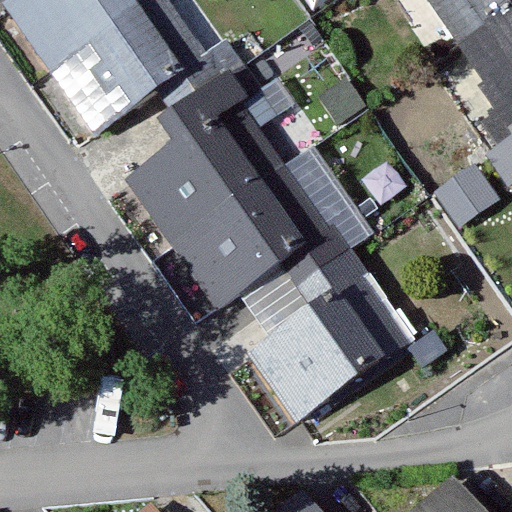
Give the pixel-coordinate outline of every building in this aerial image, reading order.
[(27,0),(12,11),(55,73),(158,1),(157,0),(27,0)] [(511,0),(430,0),(463,47),(511,11),(511,0)] [(158,1),(55,73),(98,135),(160,93),(169,86),(186,110),(226,82),(210,58),(202,64),(158,1)] [(511,11),(463,47),(507,112),(499,118),(511,134),(511,11)] [(226,82),(243,70),(227,46),(210,58),(226,82)] [(243,70),(226,82),(243,108),(261,96),(243,70)] [(226,82),(186,110),(204,136),(194,143),(133,186),(177,249),(280,176),(252,136),(237,112),(243,108),(226,82)] [(371,111),(353,84),(336,95),(335,97),(353,124),(371,111)] [(176,118),(186,110),(169,86),(160,93),(176,118)] [(243,108),(237,112),(252,136),(276,118),(261,96),(243,108)] [(186,110),(176,118),(194,143),(204,136),(186,110)] [(498,151),(511,140),(511,134),(499,118),(483,129),(498,151)] [(511,140),(498,151),(490,156),(510,184),(511,182),(511,140)] [(494,201),(471,169),(436,195),(458,227),(494,201)] [(280,176),(177,249),(219,311),(222,312),(282,269),(292,262),(307,287),(349,257),(332,234),(324,239),(280,176)] [(349,257),(307,287),(325,310),(315,317),(255,360),(299,423),(402,353),(401,349),(358,286),(366,281),(349,257)] [(299,293),(307,287),(292,262),(282,269),(299,293)] [(307,287),(299,293),(315,317),(325,310),(307,287)] [(427,511),(472,511),(454,490),(427,511)]
